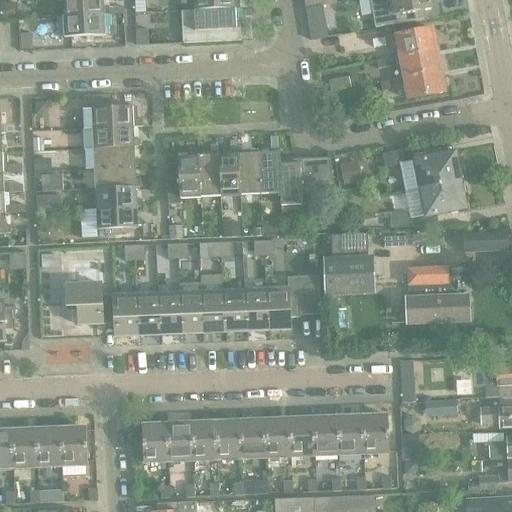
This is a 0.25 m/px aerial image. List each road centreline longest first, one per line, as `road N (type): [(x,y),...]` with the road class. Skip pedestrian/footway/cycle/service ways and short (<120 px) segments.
road 1 (residential): [(0,79),(292,64)]
road 2 (residential): [(511,108),(316,147),(300,127),(292,64)]
road 3 (residential): [(108,390),(387,375)]
road 4 (residential): [(114,511),(108,390)]
